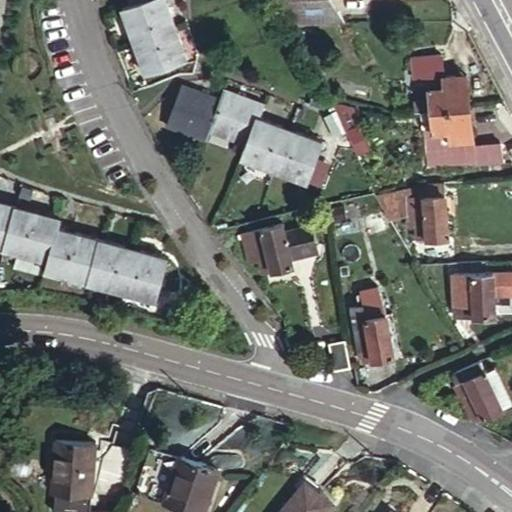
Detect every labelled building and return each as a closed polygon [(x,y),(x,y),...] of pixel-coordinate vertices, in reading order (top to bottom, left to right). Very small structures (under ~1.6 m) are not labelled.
[(166,0),(143,0),(132,4),(123,8),(146,72),(187,58),(166,0)] [(275,0),(291,26),(344,24),(329,0),(275,0)] [(427,87),(429,110),(466,106),(463,74),(440,77),(441,86),(427,87)] [(426,78),(427,87),(441,86),(440,77),(426,78)] [(207,136),(210,128),(220,95),(182,81),(169,123),(207,136)] [(220,95),(210,128),(247,141),(257,114),(262,99),(224,86),(220,95)] [(332,105),(343,126),(361,118),(355,107),(341,102),(332,105)] [(466,106),(429,110),(431,125),(433,142),(458,140),(469,139),(466,106)] [(288,125),(257,114),(247,141),(243,156),(275,167),(288,125)] [(288,125),(275,167),(306,177),(319,136),(288,125)] [(433,142),(431,125),(419,126),(423,164),(460,160),(458,140),(433,142)] [(472,159),(469,139),(458,140),(460,160),(472,159)] [(375,190),(372,190),(385,213),(404,212),(404,224),(412,224),(413,238),(445,237),(443,183),(375,190)] [(0,254),(15,260),(28,220),(0,210),(0,254)] [(307,218),(282,224),(289,253),(314,247),(307,218)] [(289,253),(282,224),(280,219),(238,230),(246,261),(257,259),(260,272),(292,264),(289,253)] [(15,260),(57,273),(66,240),(69,232),(28,220),(15,260)] [(352,220),(335,223),(338,243),(356,240),(352,220)] [(66,240),(57,273),(54,280),(96,293),(108,253),(66,240)] [(141,262),(108,253),(96,293),(128,303),(141,262)] [(174,273),(141,262),(128,303),(162,314),(174,273)] [(511,272),(451,269),(449,303),(458,303),(457,315),(487,317),(488,294),(511,294),(511,272)] [(362,305),(349,308),(360,363),(391,357),(375,287),(359,290),(362,305)] [(335,371),(351,368),(348,340),(331,343),(335,371)] [(478,360),(449,374),(454,383),(482,368),(478,360)] [(460,394),(452,397),(463,416),(470,413),(474,420),(501,405),(482,368),(454,383),(460,394)] [(449,374),(441,377),(452,397),(460,394),(454,383),(449,374)] [(114,471),(122,433),(109,430),(101,468),(114,471)] [(91,491),(91,439),(44,439),(44,465),(48,465),(49,491),(91,491)] [(199,511),(215,464),(176,452),(161,499),(199,511)] [(323,511),(332,502),(304,478),(277,511),(323,511)]
